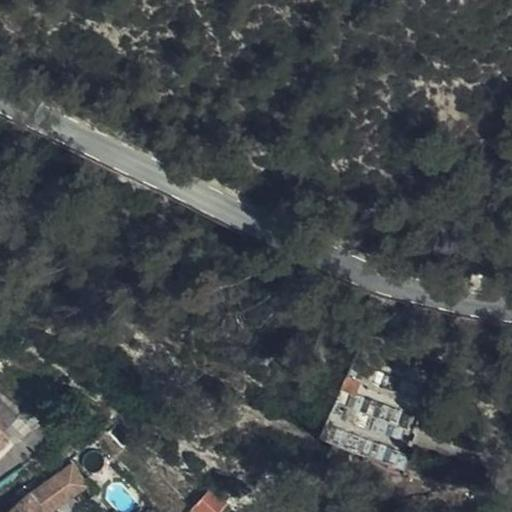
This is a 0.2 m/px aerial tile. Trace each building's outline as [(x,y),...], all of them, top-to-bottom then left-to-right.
[(349,355),(327,438),(406,458),(423,392),(394,385),(398,368),(349,355)] [(61,439),(48,430),(34,446),(43,456),(61,439)] [(51,462),(72,448),(61,439),(43,456),(51,462)] [(44,511),(80,487),(66,468),(18,500),(12,495),(8,498),(13,505),(5,511),(44,511)] [(215,511),(218,508),(224,500),(208,487),(195,502),(184,511),(215,511)]
